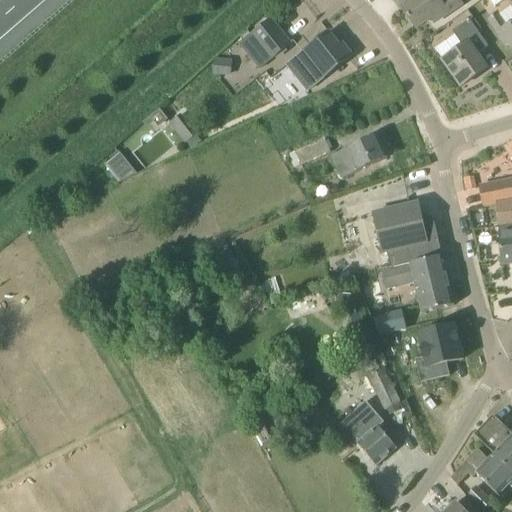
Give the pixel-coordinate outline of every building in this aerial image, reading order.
[(435,25),(445,17),(462,6),(458,0),(440,0),(439,1),(438,0),(415,0),(402,9),(416,29),(431,19),(435,25)] [(511,0),(504,0),(511,10),(511,24),(507,28),(498,14),(488,21),(498,35),(497,35),(504,45),(507,49),(510,47),(511,49),(511,0)] [(259,70),(271,61),(291,46),(271,21),(241,45),(259,70)] [(488,47),(481,37),(469,21),(453,33),(463,48),(443,62),(461,88),(487,70),(477,56),(488,47)] [(299,57),(320,83),(353,57),(343,45),(340,48),(329,33),(299,57)] [(228,72),(230,60),(215,58),(214,71),(228,72)] [(186,145),(197,136),(180,115),(171,126),(186,145)] [(376,137),(332,157),(343,180),(387,160),(376,137)] [(302,166),(313,162),(331,153),(327,145),(324,140),(296,153),(302,166)] [(467,192),(476,190),(474,178),(465,180),(467,192)] [(484,208),(504,204),(511,201),(511,181),(480,188),(484,208)] [(425,226),(423,221),(420,205),(373,216),(383,255),(379,256),(383,271),(382,271),(386,291),(416,284),(422,314),(455,307),(443,257),(435,224),(425,226)] [(511,227),(500,228),(503,266),(511,264),(511,227)] [(283,321),(317,310),(310,291),(276,303),(283,321)] [(406,328),(402,311),(375,318),(379,335),(406,328)] [(416,361),(417,364),(422,384),(450,377),(447,364),(463,360),(455,327),(419,336),(424,359),(416,361)] [(368,376),(375,389),(385,411),(400,404),(384,369),(368,376)] [(397,450),(384,434),(378,428),(370,435),(355,413),(342,423),(358,445),(357,446),(376,468),(397,450)] [(494,418),(490,421),(475,437),(495,455),(492,458),(511,474),(511,435),(503,427),(494,418)] [(511,483),(511,474),(492,458),(489,461),(478,451),(451,479),(458,487),(469,475),(474,479),(477,475),(485,483),(499,497),(511,483)] [(467,498),(482,511),(491,502),(477,488),(467,498)]
